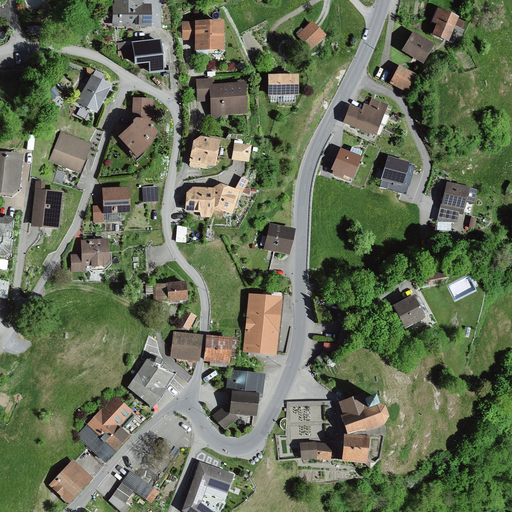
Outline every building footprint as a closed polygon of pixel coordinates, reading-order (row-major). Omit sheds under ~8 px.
[(45,3),(39,8),(43,13),(49,8),(45,3)] [(112,4),(112,27),(151,27),(151,4),(142,4),(112,4)] [(458,18),(437,10),(432,23),(437,25),(432,36),(449,43),(458,18)] [(223,23),(182,22),(182,41),(195,42),(194,51),(223,52),(223,23)] [(311,22),(296,36),(311,51),(326,37),(311,22)] [(434,46),(412,33),(401,52),(423,65),(434,46)] [(161,40),(132,43),(134,66),(148,65),(149,74),(164,73),(161,40)] [(416,76),(398,66),(389,85),(407,94),(416,76)] [(92,76),(91,76),(76,103),(96,114),(111,87),(101,81),(104,75),(95,71),(92,76)] [(298,76),(267,76),(267,97),(271,97),(271,103),(295,103),(295,98),(298,98),(298,76)] [(197,103),(210,102),(209,89),(212,85),(211,79),(196,79),(197,103)] [(212,85),(209,89),(210,102),(210,117),(248,115),(246,83),(212,85)] [(53,88),(46,93),(51,100),(59,95),(53,88)] [(153,99),(133,98),(132,125),(118,138),(136,161),(149,148),(158,134),(153,127),(153,99)] [(362,111),(349,106),(343,125),(376,137),(388,105),(371,99),(369,107),(364,105),(362,111)] [(91,145),(61,132),(49,161),(67,169),(79,174),(91,145)] [(200,137),(193,142),(188,166),(206,170),(207,166),(215,167),(220,141),(200,137)] [(252,146),(234,143),(231,160),(248,163),(252,146)] [(361,159),(340,149),(330,171),(352,180),(361,159)] [(22,154),(0,152),(0,196),(12,198),(19,192),(22,154)] [(415,165),(388,157),(384,169),(381,180),(379,187),(406,196),(415,165)] [(381,180),(384,169),(377,167),(374,178),(381,180)] [(81,175),(79,174),(67,169),(61,183),(75,189),(81,175)] [(242,178),(235,190),(240,191),(243,192),(248,181),(242,178)] [(45,182),(35,181),(30,227),(59,230),(62,193),(44,192),(45,182)] [(477,191),(447,182),(439,209),(458,215),(463,216),(466,203),(473,205),(477,191)] [(220,185),(213,189),(214,210),(212,216),(222,218),(223,213),(232,216),(240,191),(235,190),(220,185)] [(128,188),(103,188),(104,222),(121,222),(120,214),(129,214),(128,188)] [(157,188),(143,188),(143,203),(157,203),(157,188)] [(193,188),(186,194),(184,212),(199,213),(200,218),(211,219),(212,216),(214,210),(213,189),(193,188)] [(102,206),(92,207),(93,224),(103,223),(102,206)] [(458,215),(439,209),(434,207),(430,222),(437,223),(456,224),(458,215)] [(0,214),(0,257),(6,258),(11,254),(12,241),(10,240),(12,239),(13,233),(12,232),(13,221),(10,217),(3,217),(4,215),(0,214)] [(296,231),(270,225),(264,250),(274,253),(290,257),(296,231)] [(186,227),(177,226),(176,243),(186,243),(186,227)] [(81,255),(71,255),(71,272),(86,272),(85,267),(109,267),(109,240),(80,241),(81,255)] [(149,271),(148,248),(134,248),(134,271),(149,271)] [(256,274),(269,277),(274,253),(264,250),(261,250),(256,274)] [(447,269),(423,273),(425,283),(449,278),(447,269)] [(186,282),(153,284),(154,302),(187,301),(186,282)] [(281,298),(248,295),(242,352),(276,355),(281,298)] [(414,297),(393,307),(404,330),(425,319),(414,297)] [(196,317),(185,311),(177,325),(189,331),(196,317)] [(342,326),(337,341),(352,346),(357,331),(342,326)] [(202,336),(173,332),(170,359),(199,362),(202,336)] [(233,339),(207,336),(204,361),(230,364),(233,339)] [(338,344),(324,343),(323,351),(338,352),(338,344)] [(323,352),(315,360),(321,365),(329,358),(323,352)] [(163,362),(152,355),(127,390),(154,409),(167,390),(165,388),(174,375),(160,366),(163,362)] [(266,374),(227,369),(225,394),(228,394),(227,404),(212,416),(224,431),(239,419),(236,415),(257,417),(259,397),(263,398),(266,374)] [(365,393),(338,403),(343,416),(341,417),(348,435),(365,429),(366,432),(385,425),(390,418),(385,407),(380,405),(376,396),(367,400),(365,393)] [(114,395),(76,436),(105,463),(130,437),(119,427),(133,412),(114,395)] [(300,436),(325,436),(325,398),(285,399),(286,453),(301,452),(300,436)] [(369,438),(344,436),(343,463),(367,465),(368,459),(369,438)] [(315,443),(301,444),(301,459),(301,461),(317,460),(331,461),(331,445),(315,443)] [(376,464),(368,459),(367,465),(370,470),(376,464)] [(92,479),(72,460),(48,486),(69,505),(92,479)] [(235,474),(198,462),(182,511),(183,511),(216,511),(203,503),(208,486),(229,494),(235,474)] [(159,493),(130,472),(122,483),(133,492),(151,504),(159,493)] [(133,492),(122,483),(113,495),(125,504),(133,492)] [(125,504),(113,495),(109,501),(120,511),(125,511),(130,507),(125,504)]
